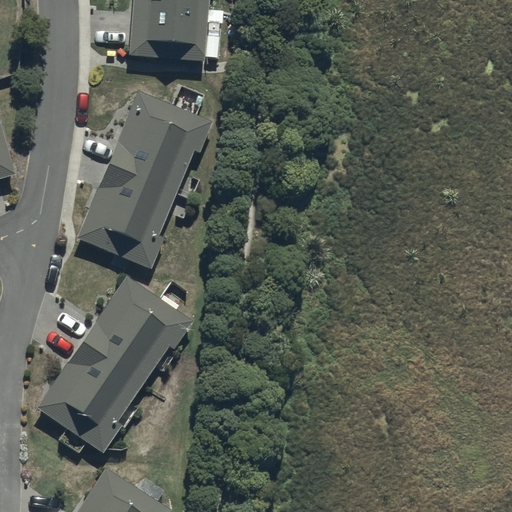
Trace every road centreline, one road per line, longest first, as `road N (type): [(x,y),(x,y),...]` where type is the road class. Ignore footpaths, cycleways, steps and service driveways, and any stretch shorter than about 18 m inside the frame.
road 1 (residential): [(0,510),(3,382),(30,245)]
road 2 (residential): [(30,245),(61,77),(59,0)]
